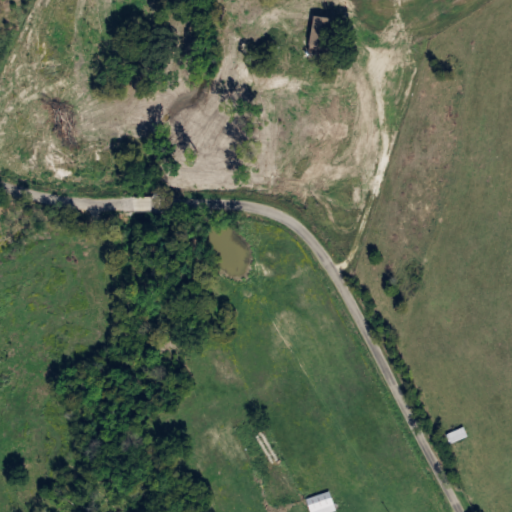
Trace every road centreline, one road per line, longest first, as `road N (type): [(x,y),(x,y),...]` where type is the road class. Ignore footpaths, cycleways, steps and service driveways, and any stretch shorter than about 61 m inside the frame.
road 1 (residential): [(0,184),(76,203),(206,203),(293,216),(329,259),(463,511)]
road 2 (residential): [(338,276),(374,198),(390,129),(376,54)]
